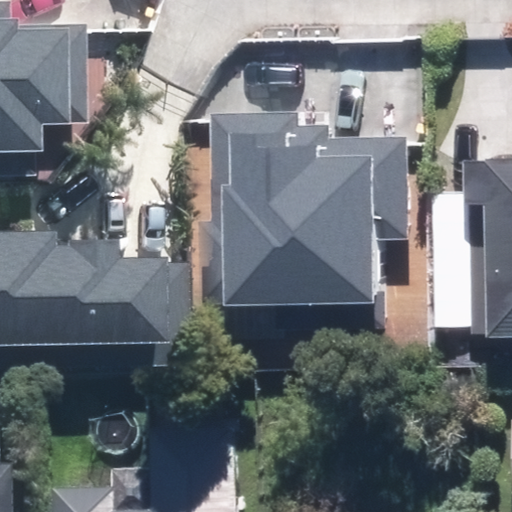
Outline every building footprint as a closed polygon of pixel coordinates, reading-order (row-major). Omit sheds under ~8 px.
[(59,27),(0,29),(0,150),(3,150),(64,148),(59,27)] [(225,223),(227,307),(371,302),(369,244),(406,243),(402,138),(329,140),(329,126),(295,127),(294,112),(207,114),(211,224),(225,223)] [(511,170),(463,170),(463,341),(511,341),(511,170)] [(113,222),(0,221),(0,354),(194,356),(195,252),(113,251),(113,222)] [(13,511),(13,423),(0,422),(0,511),(13,511)] [(55,488),(54,511),(231,511),(231,430),(147,431),(148,487),(55,488)]
